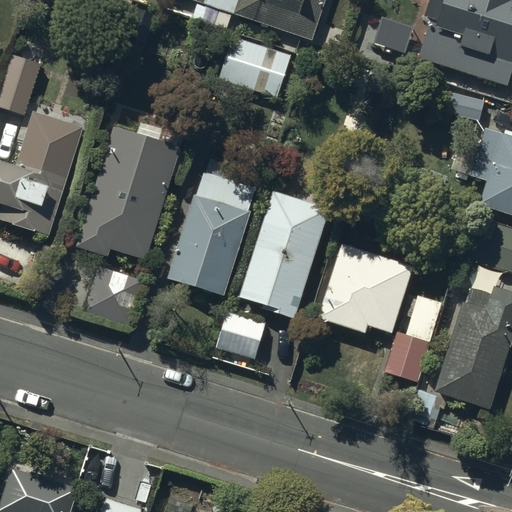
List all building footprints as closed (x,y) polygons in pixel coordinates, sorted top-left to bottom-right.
[(184,0),(222,13),(226,0),(184,0)] [(327,0),(226,0),(222,13),(313,43),(327,0)] [(511,6),(490,0),(434,0),(428,19),(434,21),(421,62),(511,90),(511,86),(511,6)] [(292,64),(234,46),(222,85),(280,103),(292,64)] [(43,70),(13,61),(0,101),(0,113),(27,122),(43,70)] [(477,123),(483,102),(445,92),(439,112),(477,123)] [(82,138),(36,124),(18,182),(0,175),(0,214),(8,217),(5,228),(49,241),(82,138)] [(181,155),(119,136),(82,254),(108,262),(111,253),(146,264),(181,155)] [(511,146),(489,139),(475,182),(492,188),(484,212),(511,221),(511,146)] [(446,184),(422,176),(416,192),(440,200),(446,184)] [(259,197),(204,180),(171,287),(225,304),(259,197)] [(331,219),(277,202),(244,307),(297,324),(331,219)] [(511,279),(511,234),(484,225),(471,265),(511,279)] [(412,278),(346,256),(322,326),(367,342),(370,331),(392,338),(412,278)] [(141,289),(100,277),(87,318),(129,331),(141,289)] [(497,305),(473,297),(441,400),(490,415),(511,344),(511,323),(493,317),(497,305)] [(268,330),(229,317),(217,352),(256,365),(268,330)] [(429,349),(401,340),(389,378),(417,387),(429,349)] [(409,429),(429,435),(441,400),(420,393),(409,429)] [(64,511),(72,487),(14,468),(2,504),(25,511),(64,511)] [(139,511),(140,509),(104,498),(99,511),(139,511)]
